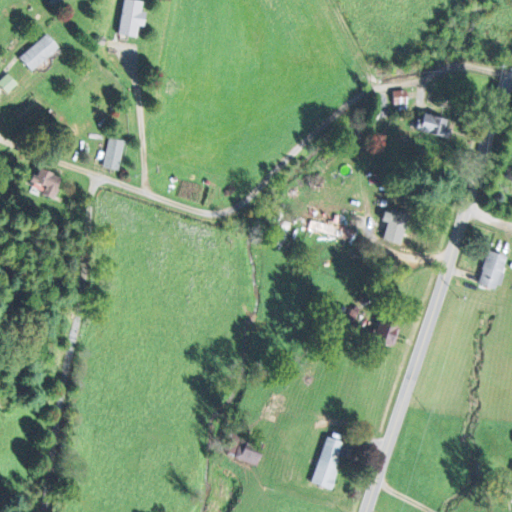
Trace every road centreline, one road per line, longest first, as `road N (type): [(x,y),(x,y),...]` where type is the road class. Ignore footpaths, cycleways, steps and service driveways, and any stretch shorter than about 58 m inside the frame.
road 1 (residential): [(0,135),(141,193),(224,214),(363,93),(462,64),(509,85)]
road 2 (tertiary): [(511,79),(364,511)]
